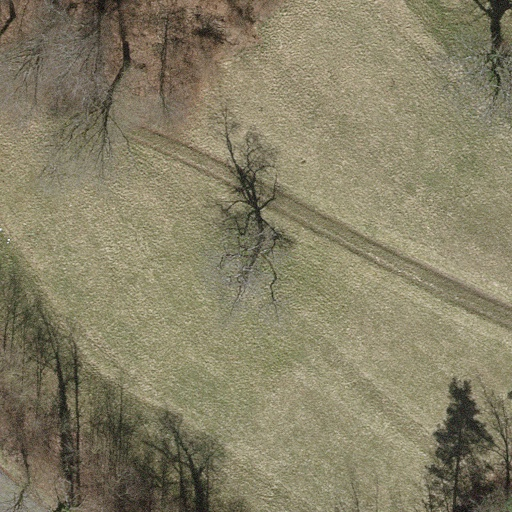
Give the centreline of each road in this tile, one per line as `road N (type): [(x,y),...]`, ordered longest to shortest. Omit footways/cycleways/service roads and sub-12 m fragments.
road 1 (track): [(0,61),(379,255),(511,311)]
road 2 (track): [(511,100),(417,0)]
